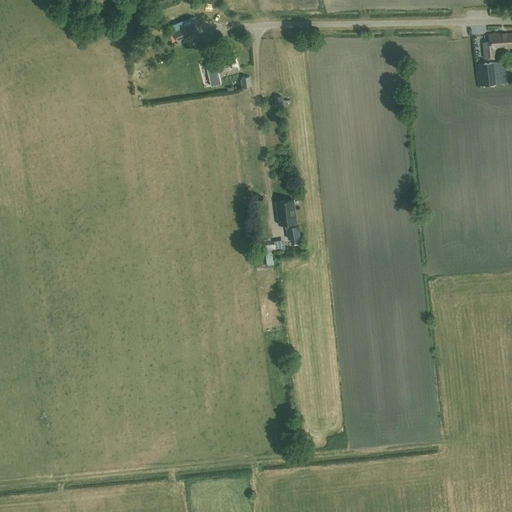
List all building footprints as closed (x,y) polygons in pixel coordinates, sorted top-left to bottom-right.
[(177,41),(198,33),(194,23),(174,32),(177,41)] [(489,34),(490,42),(483,43),(485,59),(498,58),(497,48),(511,47),(511,33),(502,34),(489,34)] [(219,74),(238,69),(234,53),(231,54),(231,53),(214,57),(219,74)] [(497,62),(477,64),(479,79),(480,78),(481,86),(499,84),(497,62)] [(252,87),(250,77),(242,78),(244,88),(252,87)] [(288,238),(299,236),(298,225),(296,225),(293,199),(276,201),(279,224),(286,223),(288,238)]
